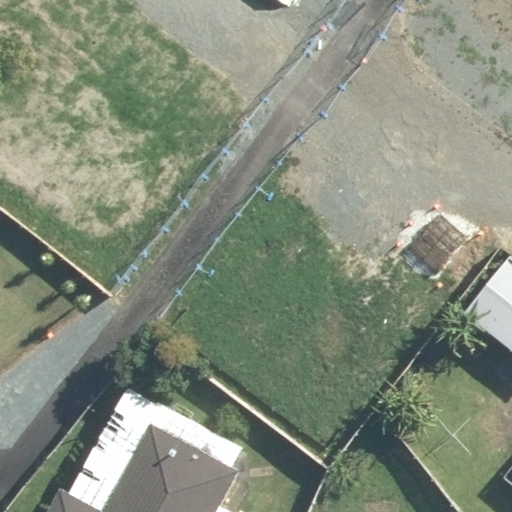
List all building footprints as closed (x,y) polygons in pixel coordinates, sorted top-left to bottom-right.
[(193,0),(144,0),(82,82),(141,127),(154,111),(217,159),(313,33),(268,0),(224,0),(213,15),(193,0)] [(400,215),(476,276),(511,230),(511,70),(459,29),(430,67),(409,50),(341,136),(361,152),(415,195),(400,215)] [(74,119),(9,69),(0,80),(0,161),(27,182),(74,119)] [(302,297),(231,244),(178,314),(249,367),(302,297)] [(511,340),(511,267),(509,266),(473,307),(511,340)] [(64,484),(49,511),(222,511),(227,503),(256,447),(132,382),(76,490),(64,484)] [(245,511),(227,503),(222,511),(245,511)]
